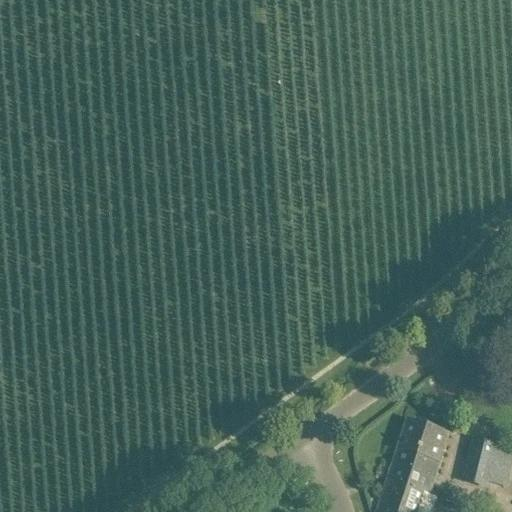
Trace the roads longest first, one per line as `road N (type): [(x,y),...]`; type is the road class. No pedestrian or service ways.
road 1 (tertiary): [(309,440),(511,279)]
road 2 (unclassified): [(309,440),(209,511)]
